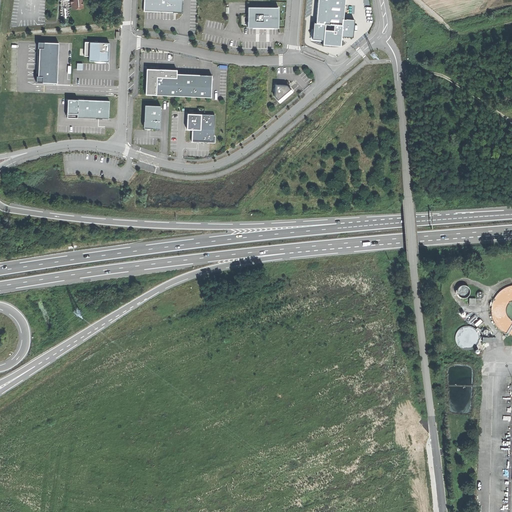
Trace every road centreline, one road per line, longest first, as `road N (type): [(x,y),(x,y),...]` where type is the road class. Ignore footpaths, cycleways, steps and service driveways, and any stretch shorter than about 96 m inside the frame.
road 1 (unclassified): [(443,511),(397,68),(382,34)]
road 2 (motorway): [(355,225),(0,270)]
road 3 (motorway): [(355,225),(155,223),(0,205)]
road 4 (motorway): [(0,285),(312,244)]
road 5 (motorway): [(35,365),(179,278),(312,244)]
road 6 (unclassified): [(116,148),(175,166),(218,163),(254,144),(331,78)]
road 7 (motorway): [(312,244),(511,228)]
road 8 (unclassified): [(292,59),(125,42)]
road 9 (motorway): [(511,214),(355,225)]
road 10 (unclassified): [(511,369),(493,377),(483,511)]
